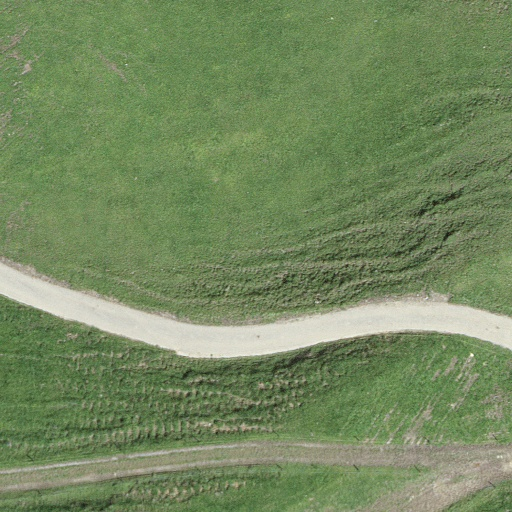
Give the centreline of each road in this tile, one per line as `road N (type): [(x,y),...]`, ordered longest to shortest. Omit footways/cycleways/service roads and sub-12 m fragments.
road 1 (track): [(0,291),(23,312),(218,334),(425,323),(511,345)]
road 2 (track): [(511,448),(0,502)]
